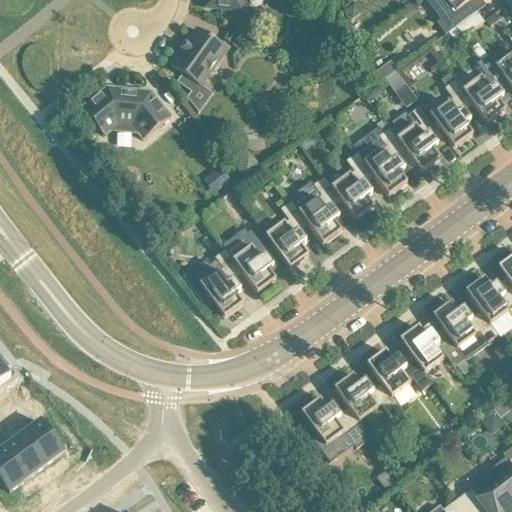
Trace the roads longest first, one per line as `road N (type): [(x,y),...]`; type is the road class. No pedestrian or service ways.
road 1 (unclassified): [(175,380),(225,375),(268,359),(511,187)]
road 2 (unclassified): [(0,231),(77,332),(120,366),(175,380)]
road 3 (residential): [(66,511),(146,452),(166,446)]
